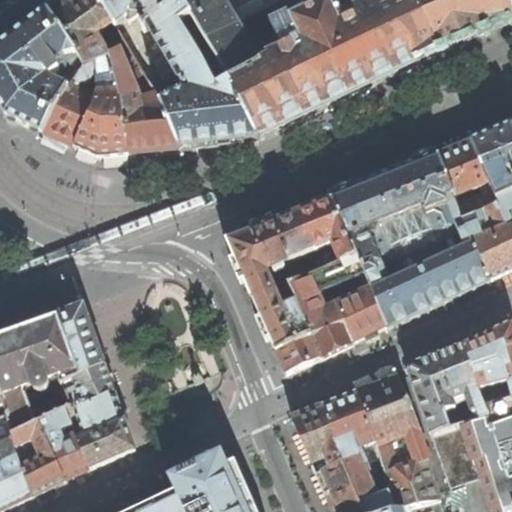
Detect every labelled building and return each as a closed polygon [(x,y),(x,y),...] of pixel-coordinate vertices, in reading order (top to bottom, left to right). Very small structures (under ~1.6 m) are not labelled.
[(66,0),(48,13),(76,51),(86,70),(98,65),(110,60),(110,57),(98,37),(114,26),(98,0),(66,0)] [(98,0),(114,26),(117,29),(128,21),(129,23),(140,15),(165,57),(155,63),(165,82),(153,89),(160,101),(181,151),(222,146),(237,144),(260,142),(231,85),(232,84),(207,42),(180,0),(98,0)] [(180,0),(207,42),(237,23),(223,0),(180,0)] [(357,95),(442,54),(420,7),(416,0),(328,0),(330,4),(293,22),(298,32),(266,47),(270,57),(269,58),(270,61),(263,65),(237,23),(207,42),(232,84),(231,85),(260,142),(357,95)] [(506,27),(511,24),(511,0),(416,0),(420,7),(442,54),(506,27)] [(27,128),(44,138),(70,91),(72,91),(85,71),(76,52),(48,14),(8,45),(0,50),(0,103),(9,119),(27,128)] [(160,153),(181,151),(160,101),(153,89),(128,49),(110,57),(110,60),(124,116),(126,117),(130,155),(160,153)] [(115,157),(130,155),(126,117),(124,116),(110,60),(98,65),(98,82),(98,99),(95,114),(76,147),(101,158),(115,157)] [(60,143),(75,150),(76,147),(95,114),(98,99),(88,95),(89,86),(98,82),(98,65),(86,70),(72,91),(70,91),(45,137),(60,143)] [(493,137),(472,145),(489,187),(497,204),(511,197),(511,129),(502,133),(493,137)] [(497,204),(489,187),(472,145),(454,153),(439,159),(466,222),(499,208),(497,204)] [(392,178),(333,202),(357,260),(358,260),(365,277),(371,292),(373,294),(390,286),(383,269),(395,263),(396,265),(401,267),(437,252),(439,247),(439,246),(451,241),(457,255),(475,247),(466,224),(466,222),(439,159),(392,178)] [(511,222),(509,217),(511,215),(511,197),(497,204),(499,208),(466,222),(466,224),(475,247),(492,284),(502,278),(511,273),(511,222)] [(318,208),(299,215),(324,274),(357,260),(333,202),(318,208)] [(244,278),(255,303),(291,288),(323,275),(324,274),(299,215),(270,228),(229,245),(244,278)] [(390,286),(457,255),(451,241),(439,246),(439,247),(437,252),(401,267),(396,265),(395,263),(383,269),(390,286)] [(434,310),(492,284),(475,247),(457,255),(390,286),(373,294),(388,332),(434,310)] [(378,336),(388,332),(373,294),(371,292),(324,314),(319,303),(345,292),(342,286),(365,277),(358,260),(357,260),(324,274),(323,275),(291,288),(313,339),(347,325),(357,346),(378,336)] [(267,330),(277,355),(313,339),(291,288),(255,303),(267,330)] [(71,314),(58,319),(82,379),(106,368),(97,342),(86,309),(71,314)] [(30,329),(0,338),(0,386),(9,416),(7,417),(14,438),(41,426),(66,415),(73,411),(64,388),(82,379),(58,319),(30,329)] [(339,354),(357,346),(347,325),(313,339),(323,362),(339,354)] [(511,326),(489,337),(466,347),(478,393),(489,419),(488,421),(490,429),(511,421),(511,326)] [(284,370),(288,377),(317,364),(323,362),(313,339),(277,355),(284,370)] [(409,376),(431,438),(452,432),(446,414),(456,411),(453,402),(465,398),(475,425),(488,421),(489,419),(478,393),(466,347),(436,359),(412,368),(409,376)] [(110,380),(106,368),(82,379),(64,388),(73,411),(74,413),(79,410),(81,412),(115,394),(110,380)] [(356,394),(376,447),(380,458),(411,446),(413,453),(425,449),(418,430),(398,380),(396,376),(372,386),(356,394)] [(0,419),(7,417),(9,416),(0,386),(0,419)] [(116,394),(115,394),(81,412),(79,410),(74,413),(73,411),(66,415),(71,428),(84,423),(90,437),(125,422),(125,421),(121,408),(116,394)] [(360,454),(376,447),(356,394),(336,403),(323,409),(365,511),(396,511),(391,495),(379,499),(360,454)] [(318,478),(333,511),(365,511),(323,409),(308,416),(294,422),(316,473),(318,478)] [(76,479),(91,472),(79,442),(77,443),(75,438),(63,443),(59,433),(71,428),(66,415),(41,426),(67,483),(76,479)] [(0,511),(4,511),(9,510),(32,499),(21,466),(18,457),(0,465),(0,457),(17,451),(14,438),(7,417),(0,419),(0,511)] [(475,425),(460,429),(464,441),(467,449),(473,467),(476,466),(481,482),(490,511),(511,511),(511,421),(490,429),(488,421),(475,425)] [(129,434),(125,422),(90,437),(79,442),(91,472),(112,462),(136,451),(129,434)] [(14,438),(17,451),(34,444),(41,458),(21,466),(32,499),(50,491),(67,483),(41,426),(14,438)] [(75,438),(71,428),(59,433),(63,443),(75,438)] [(458,444),(464,441),(460,429),(452,432),(431,438),(446,477),(447,466),(451,454),(458,444)] [(469,486),(481,482),(476,466),(473,467),(467,449),(464,441),(458,444),(451,454),(447,466),(446,477),(451,492),(453,491),(469,486)] [(18,457),(21,466),(41,458),(34,444),(17,451),(18,457)] [(438,496),(425,449),(413,453),(411,446),(380,458),(391,495),(396,511),(405,511),(441,502),(438,496)] [(380,458),(376,447),(360,454),(379,499),(391,495),(380,458)] [(170,481),(177,495),(191,488),(230,470),(223,457),(170,481)] [(257,511),(237,467),(230,470),(191,488),(177,495),(141,511),(257,511)] [(444,511),(441,502),(405,511),(444,511)]
